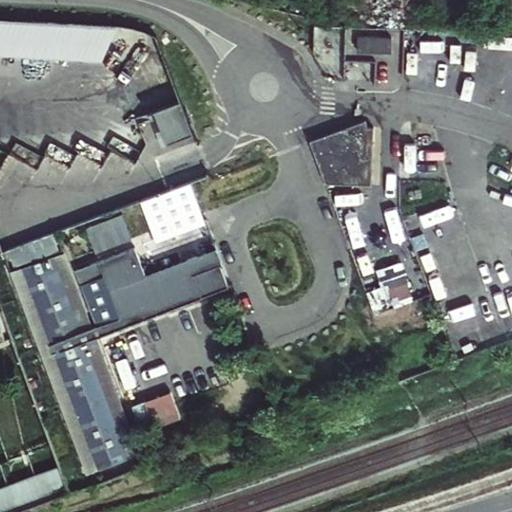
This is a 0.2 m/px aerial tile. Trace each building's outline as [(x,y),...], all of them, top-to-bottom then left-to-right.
[(117,27),(0,19),(0,54),(103,61),(117,27)] [(320,25),(319,43),(342,44),(343,26),(320,25)] [(360,38),(360,52),(392,52),(392,38),(360,38)] [(162,148),(194,137),(182,103),(156,113),(162,130),(157,132),(162,148)] [(367,122),(312,142),(327,184),(372,186),(374,129),(369,129),(367,122)] [(182,201),(142,215),(152,243),(192,228),(182,201)] [(96,252),(132,239),(124,216),(88,229),(96,252)] [(135,249),(75,270),(68,252),(63,254),(55,233),(8,251),(16,271),(12,273),(85,476),(141,456),(99,338),(231,290),(218,253),(147,279),(135,249)] [(426,273),(454,265),(444,234),(416,243),(426,273)] [(171,392),(148,399),(155,422),(178,414),(171,392)] [(0,488),(0,511),(17,511),(70,494),(65,480),(60,466),(0,488)]
